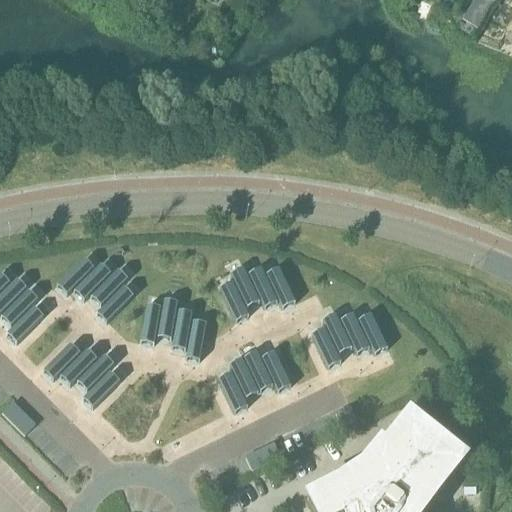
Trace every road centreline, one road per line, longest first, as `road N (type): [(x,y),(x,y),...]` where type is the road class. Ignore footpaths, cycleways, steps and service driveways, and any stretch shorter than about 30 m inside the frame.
road 1 (unclassified): [(511,272),(425,238),(283,208),(132,204),(0,225)]
road 2 (unclassified): [(81,511),(105,483),(132,475),(172,488),(189,511)]
